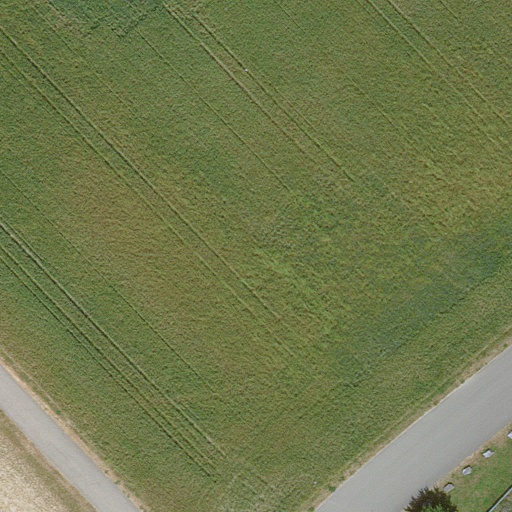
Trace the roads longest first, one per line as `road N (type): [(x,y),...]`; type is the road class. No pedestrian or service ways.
road 1 (unclassified): [(357,511),(511,388)]
road 2 (unclassified): [(0,383),(125,511)]
